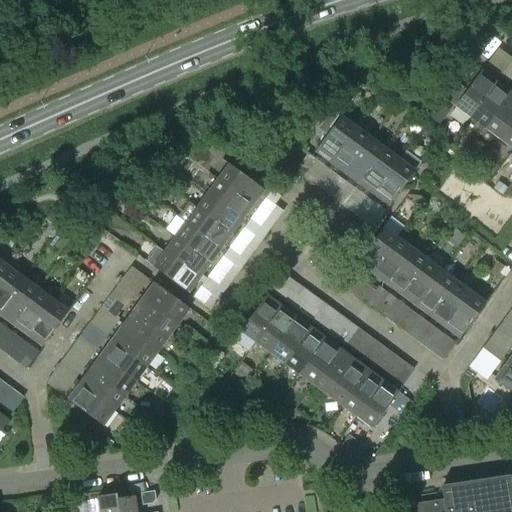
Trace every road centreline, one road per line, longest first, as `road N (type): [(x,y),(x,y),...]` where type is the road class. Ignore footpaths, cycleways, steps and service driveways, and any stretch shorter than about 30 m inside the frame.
road 1 (residential): [(48,478),(293,441),(371,477),(456,464)]
road 2 (secondary): [(0,140),(343,0)]
road 3 (residential): [(446,374),(274,251)]
road 4 (residential): [(33,382),(129,257)]
road 5 (residential): [(274,251),(311,200),(364,237)]
